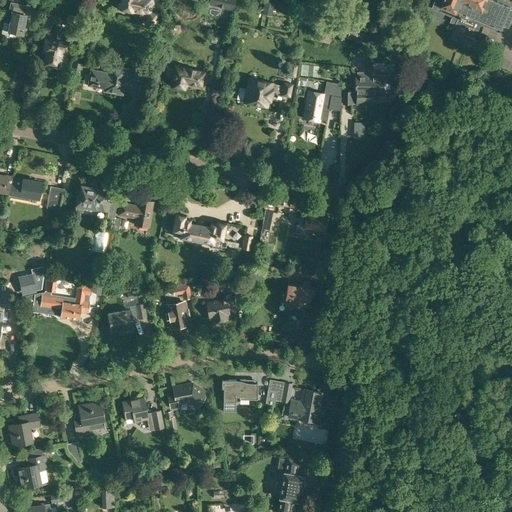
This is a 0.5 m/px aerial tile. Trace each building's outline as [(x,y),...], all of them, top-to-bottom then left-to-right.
[(29,0),(28,9),(37,11),(39,0),(29,0)] [(139,16),(146,17),(145,23),(157,25),(159,12),(150,10),(152,0),(122,0),(122,2),(119,2),(118,8),(121,9),(140,13),(139,16)] [(271,13),(272,10),(275,10),(277,2),(264,0),(260,0),(259,7),(264,8),(263,11),(271,13)] [(450,23),(465,29),(477,0),(434,0),(432,8),(453,16),(452,18),(450,23)] [(477,0),(465,29),(468,30),(469,28),(478,31),(482,21),(484,22),(484,21),(498,27),(501,29),(503,24),(509,26),(511,18),(511,8),(510,7),(493,0),(477,0)] [(8,12),(12,13),(10,23),(4,22),(2,30),(21,34),(26,14),(28,5),(10,2),(8,12)] [(304,9),(302,14),(310,17),(312,11),(304,9)] [(365,45),(371,30),(356,25),(353,33),(355,34),(353,40),(365,45)] [(57,30),(55,38),(55,40),(45,39),(43,52),(46,52),(44,61),(46,61),(45,63),(46,65),(47,65),(48,66),(51,65),(52,65),(52,63),(58,64),(60,54),(61,53),(62,50),(65,50),(67,40),(68,32),(57,30)] [(459,49),(471,51),(474,33),(462,31),(459,49)] [(80,71),(80,66),(85,67),(86,61),(75,59),(73,70),(80,71)] [(148,66),(132,63),(131,69),(127,68),(109,64),(107,72),(91,69),(89,81),(105,84),(104,90),(122,94),(125,77),(130,78),(130,77),(145,80),(148,66)] [(290,63),(287,75),(295,77),(298,65),(290,63)] [(495,78),(493,82),(500,85),(507,70),(494,63),(488,75),(495,78)] [(301,76),(312,76),(313,65),(302,64),(301,76)] [(201,86),(204,71),(174,65),(170,85),(185,88),(186,83),(201,86)] [(355,74),(355,76),(359,81),(365,81),(365,85),(388,85),(388,74),(387,74),(387,69),(379,69),(379,73),(378,73),(378,75),(364,74),(364,71),(357,71),(357,74),(355,74)] [(359,81),(355,76),(355,91),(351,91),(351,103),(356,103),(356,104),(374,104),(374,97),(378,97),(378,94),(388,94),(388,85),(365,85),(365,81),(359,81)] [(237,99),(243,100),(243,101),(244,103),(265,107),(268,107),(268,102),(270,102),(272,91),(281,93),(280,95),(291,97),(294,83),(283,81),(283,85),(272,83),(273,82),(248,77),(245,88),(239,87),(237,99)] [(308,91),(303,118),(319,121),(324,94),(308,91)] [(343,104),(351,104),(351,103),(351,91),(343,91),(343,104)] [(303,126),(299,149),(304,150),(308,127),(303,126)] [(324,152),(325,139),(314,138),(313,151),(324,152)] [(0,190),(8,192),(9,192),(11,178),(6,177),(7,175),(0,173),(0,190)] [(9,192),(8,192),(8,196),(29,201),(30,196),(38,198),(41,182),(12,176),(11,178),(9,192)] [(104,209),(108,210),(107,217),(114,218),(116,203),(110,202),(110,201),(105,201),(107,191),(99,189),(99,188),(81,185),(79,194),(78,193),(75,210),(82,211),(83,206),(96,208),(104,209)] [(63,188),(50,186),(46,207),(58,209),(61,192),(62,193),(63,188)] [(134,224),(148,226),(152,201),(139,198),(138,205),(120,202),(118,214),(136,217),(134,224)] [(302,202),(290,200),(289,207),(301,209),(302,202)] [(323,230),(326,215),(307,212),(303,227),(323,230)] [(176,213),(172,230),(172,236),(212,243),(212,246),(220,248),(221,245),(225,246),(226,240),(223,239),(226,222),(216,221),(216,223),(211,222),(210,226),(190,222),(190,218),(185,217),(186,215),(176,213)] [(423,240),(405,232),(397,250),(415,258),(423,240)] [(252,235),(244,234),(241,248),(250,250),(252,235)] [(32,275),(35,291),(41,289),(44,271),(43,266),(31,269),(32,275)] [(263,269),(253,267),(251,279),(261,280),(263,269)] [(308,277),(309,271),(296,269),(295,275),(308,277)] [(46,275),(44,290),(54,291),(56,276),(46,275)] [(312,286),(308,286),(309,281),(304,280),(303,285),(288,282),(284,301),(307,305),(308,295),(311,295),(312,286)] [(43,291),(23,295),(27,304),(27,305),(28,307),(29,308),(31,309),(32,309),(33,305),(40,306),(40,305),(61,308),(60,316),(79,319),(80,306),(83,306),(85,295),(90,295),(92,286),(86,285),(86,284),(78,282),(75,303),(63,301),(63,297),(42,294),(43,292),(43,291)] [(227,317),(227,314),(228,313),(227,305),(234,304),(230,282),(220,284),(223,299),(206,302),(209,318),(211,317),(211,320),(214,322),(226,320),(227,317)] [(173,287),(174,295),(181,294),(182,299),(191,297),(189,285),(173,287)] [(187,325),(183,301),(167,303),(171,327),(187,325)] [(144,303),(135,304),(138,318),(147,317),(144,303)] [(134,326),(130,309),(107,313),(110,330),(134,326)] [(226,375),(226,392),(235,392),(235,394),(243,394),(243,392),(248,392),(248,393),(260,393),(260,375),(248,375),(248,378),(243,378),(243,375),(226,375)] [(271,389),(277,390),(275,400),(289,401),(292,383),(272,379),(271,389)] [(173,387),(174,393),(168,394),(170,407),(178,406),(177,402),(189,400),(195,404),(204,391),(192,383),(173,387)] [(316,422),(322,392),(303,389),(301,401),(291,399),(288,416),(297,418),(296,418),(316,422)] [(152,412),(146,413),(143,396),(136,398),(136,396),(131,397),(131,399),(122,400),(125,418),(134,417),(134,420),(135,422),(138,424),(140,420),(147,418),(149,429),(163,427),(160,410),(151,412),(152,412)] [(105,426),(104,421),(100,400),(78,404),(80,413),(76,413),(74,416),(75,420),(74,420),(77,435),(90,433),(89,429),(105,426)] [(173,417),(171,410),(164,412),(165,419),(173,417)] [(12,445),(16,444),(32,441),(29,427),(39,425),(37,413),(21,416),(22,422),(9,425),(12,445)] [(82,460),(78,441),(67,443),(68,450),(78,461),(82,460)] [(29,458),(30,464),(17,467),(20,487),(40,484),(38,470),(47,468),(45,455),(29,458)] [(300,492),(301,492),(302,484),(303,475),(299,474),(301,460),(287,458),(285,472),(284,472),(279,497),(281,498),(278,511),(279,511),(292,511),(295,500),(299,501),(300,492)] [(101,489),(102,507),(114,506),(113,488),(101,489)] [(51,503),(69,500),(68,492),(50,495),(51,503)] [(50,511),(49,503),(43,504),(23,506),(23,511),(50,511)]
